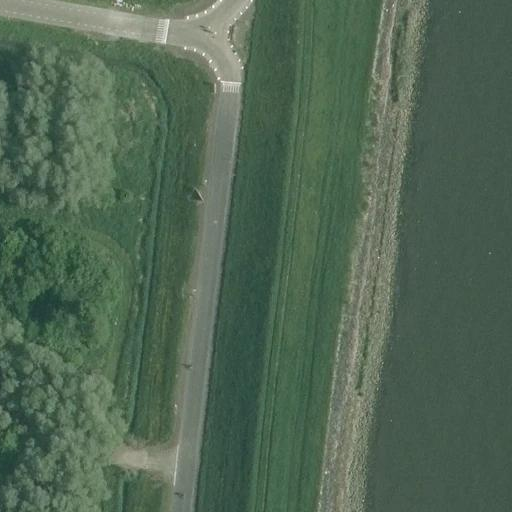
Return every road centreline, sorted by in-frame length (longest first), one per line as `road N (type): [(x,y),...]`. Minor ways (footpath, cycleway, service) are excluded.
road 1 (unclassified): [(178,511),(230,69),(205,39)]
road 2 (track): [(110,511),(111,347),(122,261),(105,242),(0,212)]
road 3 (unclassified): [(205,39),(0,6)]
